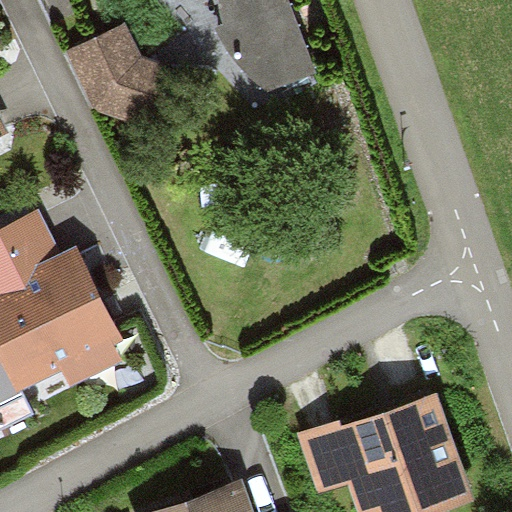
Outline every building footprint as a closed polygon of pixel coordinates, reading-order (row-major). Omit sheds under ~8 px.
[(290,0),(219,0),(218,36),(266,104),(321,80),(302,30),(290,0)] [(125,31),(72,56),(97,114),(160,132),(176,73),(139,63),(125,31)] [(42,207),(0,228),(0,365),(16,397),(60,375),(68,392),(123,364),(115,348),(126,342),(78,246),(65,253),(42,207)] [(456,511),(476,505),(436,399),(342,428),(340,421),(298,434),(319,498),(351,488),(358,511),(456,511)] [(253,511),(243,484),(163,511),(253,511)]
